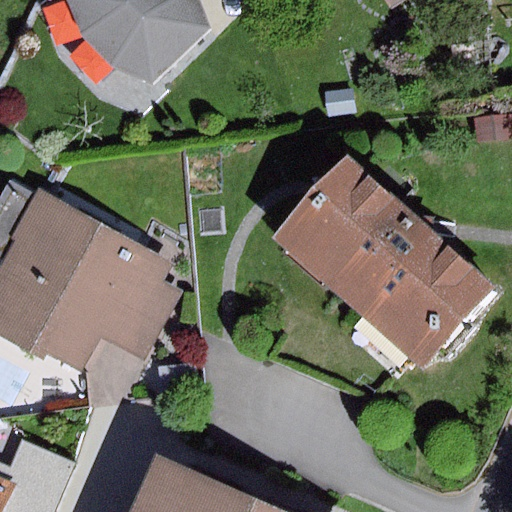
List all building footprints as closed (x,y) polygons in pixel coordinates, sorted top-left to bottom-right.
[(68,0),(81,33),(111,66),(153,83),(208,31),(204,6),(202,0),(68,0)] [(353,88),(326,92),(330,117),(357,113),(353,88)] [(511,121),(511,116),(474,120),(476,142),(511,138),(511,121)] [(423,226),(355,166),(286,244),(435,375),(503,297),(423,226)] [(171,263),(39,193),(0,265),(0,339),(44,363),(50,353),(82,371),(100,337),(145,361),(182,294),(160,282),(171,263)] [(288,313),(268,361),(378,406),(397,358),(288,313)] [(0,462),(0,477),(17,485),(5,511),(54,511),(76,463),(22,439),(10,467),(0,462)] [(284,511),(161,457),(136,511),(284,511)] [(0,511),(5,511),(17,485),(0,477),(0,511)]
